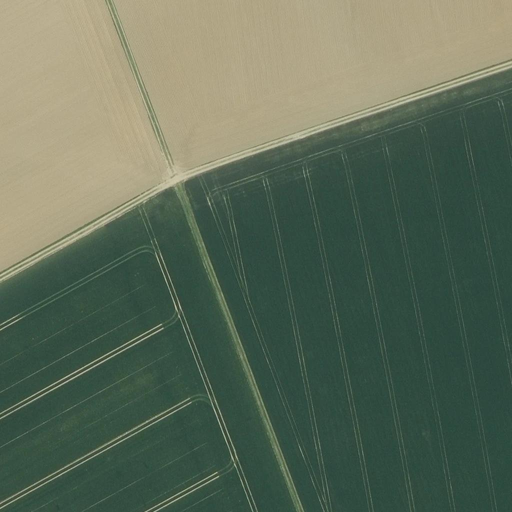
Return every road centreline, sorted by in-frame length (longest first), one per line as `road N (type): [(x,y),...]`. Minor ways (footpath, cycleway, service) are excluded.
road 1 (track): [(109,0),(176,179),(511,64)]
road 2 (track): [(307,511),(180,177)]
road 3 (track): [(176,179),(0,279)]
